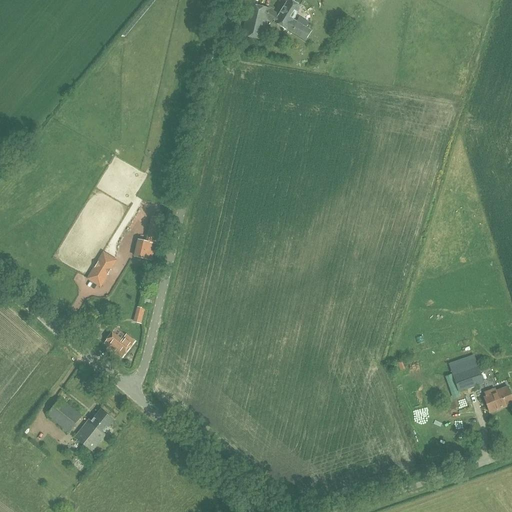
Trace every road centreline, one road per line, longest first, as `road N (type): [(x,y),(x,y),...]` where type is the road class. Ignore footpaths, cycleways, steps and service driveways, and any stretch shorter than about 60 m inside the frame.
road 1 (tertiary): [(132,392),(145,370),(230,0)]
road 2 (tertiary): [(272,511),(132,392)]
road 3 (track): [(511,453),(342,511)]
road 4 (tertiary): [(132,392),(0,280)]
